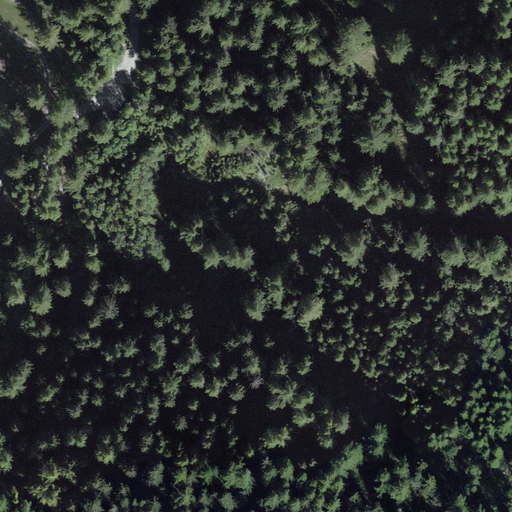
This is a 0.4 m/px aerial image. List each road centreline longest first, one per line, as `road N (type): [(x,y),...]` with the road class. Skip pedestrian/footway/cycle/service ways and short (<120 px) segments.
road 1 (track): [(130,61),(110,113),(85,138),(63,185),(75,311),(52,357),(0,414)]
road 2 (track): [(0,342),(19,315),(42,177),(58,137),(126,69)]
road 3 (track): [(52,79),(43,131),(9,173),(0,199)]
road 4 (track): [(76,121),(35,46),(0,26)]
